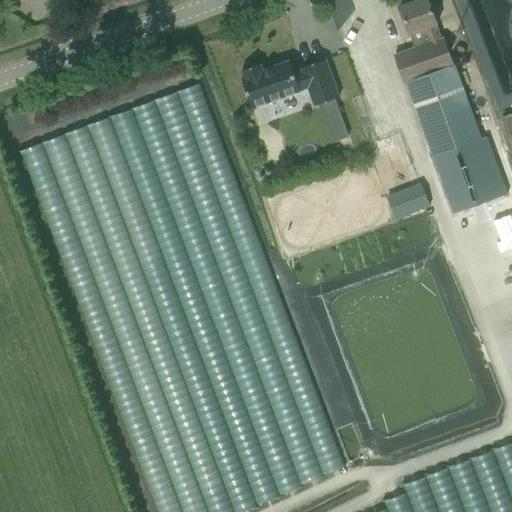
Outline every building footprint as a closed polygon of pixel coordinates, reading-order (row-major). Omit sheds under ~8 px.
[(428,0),(418,0),(399,7),(414,48),(394,55),(404,84),(406,83),(433,157),(479,140),(452,66),(443,38),(441,39),(436,25),(437,25),(428,0)] [(243,76),(240,77),(252,108),(307,88),(313,105),(339,96),(326,59),(300,68),(301,71),(294,73),(289,60),(262,69),(260,64),(241,71),(243,76)] [(37,144),(151,511),(276,511),(380,480),(337,481),(355,475),(338,418),(354,413),(359,431),(360,445),(387,445),(364,452),(365,461),(392,460),(391,457),(408,452),(504,422),(504,407),(497,387),(343,389),(346,401),(347,408),(335,409),(331,396),(331,388),(311,388),(218,88),(37,144)] [(384,136),(396,108),(384,104),(373,131),(384,136)] [(511,143),(511,113),(502,118),(511,143)] [(343,121),(331,125),(336,140),(348,136),(343,121)] [(420,185),(387,198),(395,220),(429,207),(420,185)] [(392,511),(511,511),(511,449),(408,484),(412,497),(390,504),(392,511)]
